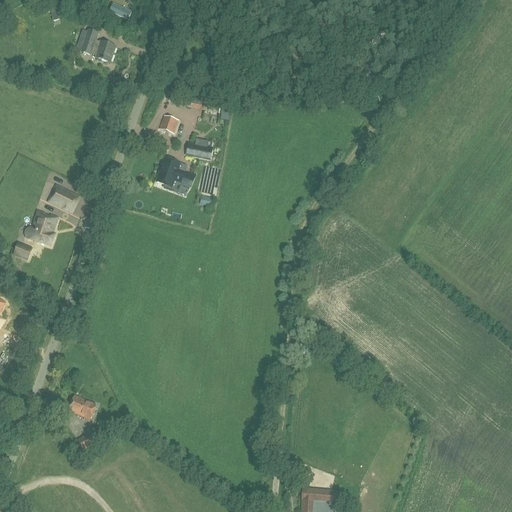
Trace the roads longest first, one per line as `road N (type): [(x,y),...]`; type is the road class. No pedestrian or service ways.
road 1 (unclassified): [(0,494),(173,0)]
road 2 (residential): [(275,511),(302,223),(385,110)]
road 3 (track): [(445,0),(374,21),(314,23),(216,0)]
road 4 (track): [(385,110),(467,0)]
